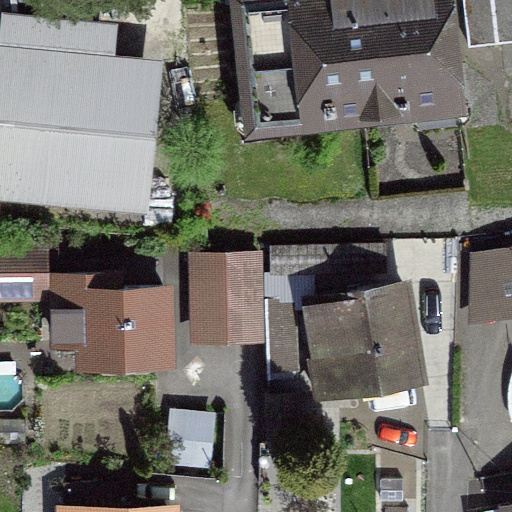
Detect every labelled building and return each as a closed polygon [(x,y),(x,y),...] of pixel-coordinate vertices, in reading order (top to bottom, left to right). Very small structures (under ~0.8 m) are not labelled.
[(452,91),(439,0),(372,0),(284,13),(299,113),(452,91)] [(511,0),(461,0),(466,45),(511,40),(511,0)] [(0,182),(146,196),(158,70),(0,55),(0,182)] [(45,247),(0,245),(0,300),(44,302),(45,247)] [(255,337),(251,260),(194,263),(199,340),(255,337)] [(82,354),(155,355),(156,281),(84,280),(82,354)] [(317,383),(409,366),(395,286),(303,302),(317,383)]
